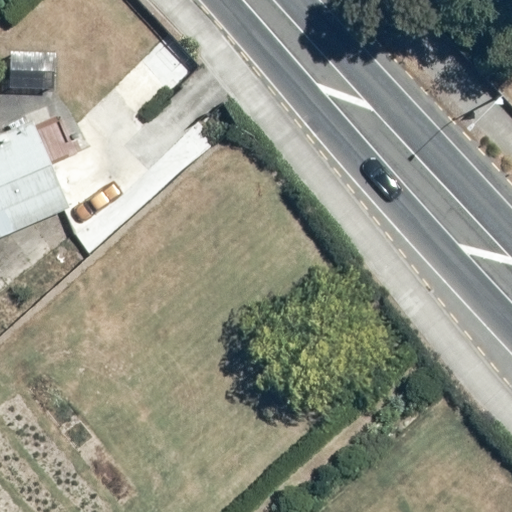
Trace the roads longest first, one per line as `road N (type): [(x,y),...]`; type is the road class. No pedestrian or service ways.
road 1 (secondary): [(511,325),(205,0)]
road 2 (secondary): [(314,0),(511,210)]
